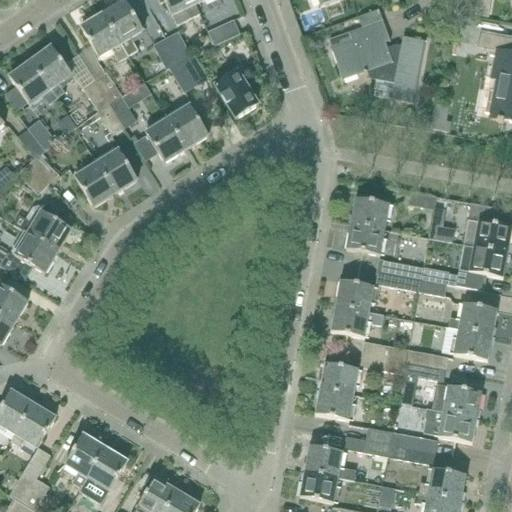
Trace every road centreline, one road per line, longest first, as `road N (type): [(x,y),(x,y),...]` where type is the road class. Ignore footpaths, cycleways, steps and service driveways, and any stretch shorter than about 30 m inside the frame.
road 1 (residential): [(257,492),(54,364),(122,244),(306,127)]
road 2 (residential): [(257,492),(309,212),(313,152),(306,127)]
road 3 (residential): [(306,127),(261,0)]
